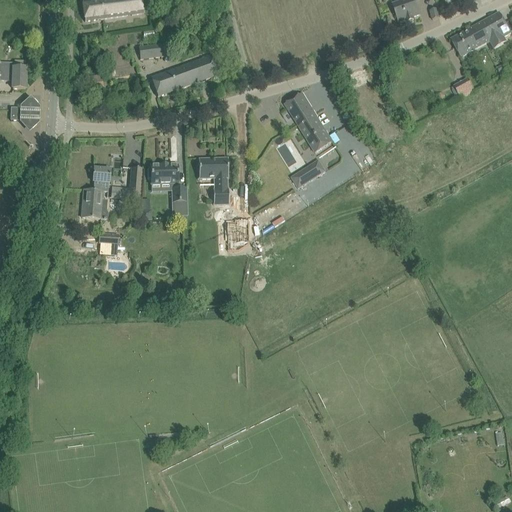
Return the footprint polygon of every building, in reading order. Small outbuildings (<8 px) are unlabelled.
[(85,23),(95,21),(143,15),(140,0),(100,0),(101,0),(92,2),(82,3),(85,23)] [(407,22),(414,20),(413,18),(420,16),(414,0),(407,0),(393,5),(399,23),(407,20),(407,22)] [(440,19),(437,10),(430,12),(433,21),(440,19)] [(504,22),(500,14),(499,13),(479,24),(490,42),(494,50),(507,42),(504,37),(510,34),(504,22)] [(461,58),(490,42),(479,24),(451,40),(456,49),(461,58)] [(140,61),(170,57),(169,45),(139,48),(140,61)] [(218,77),(214,67),(211,57),(178,69),(167,73),(151,79),(154,89),(158,98),(218,77)] [(14,64),(4,64),(0,63),(0,82),(13,83),(13,90),(25,91),(26,70),(14,69),(14,64)] [(500,75),(506,72),(503,66),(497,69),(500,75)] [(104,87),(101,75),(87,78),(89,90),(104,87)] [(468,79),(454,87),(460,98),(474,90),(468,79)] [(332,143),(307,103),(302,94),(285,105),(290,114),(315,154),(332,143)] [(327,101),(334,111),(341,106),(334,96),(327,101)] [(17,109),(17,122),(19,122),(19,124),(29,134),(39,125),(39,108),(30,98),(20,108),(20,109),(17,109)] [(228,179),(228,170),(228,160),(198,161),(199,180),(213,180),(213,191),(214,206),(229,206),(229,190),(227,190),(227,179),(228,179)] [(298,190),(310,183),(326,172),(318,160),(290,178),(298,190)] [(178,167),(169,167),(169,166),(159,166),(159,167),(151,167),(151,170),(148,170),(149,179),(151,179),(151,186),(173,185),(173,190),(172,190),(173,217),(187,217),(186,190),(177,190),(177,185),(178,185),(178,167)] [(109,184),(110,180),(110,171),(94,169),(93,183),(94,183),(93,192),(103,193),(108,193),(109,184)] [(141,190),(142,180),(143,170),(131,169),(130,189),(112,187),(111,199),(129,200),(130,189),(141,190)] [(103,193),(93,192),(84,191),(82,219),(92,220),(101,220),(106,221),(107,219),(108,218),(108,217),(108,214),(108,213),(107,211),(107,201),(103,201),(103,193)] [(100,244),(99,255),(116,257),(117,246),(118,246),(119,236),(100,234),(99,244),(100,244)] [(507,497),(499,501),(503,507),(510,503),(507,497)]
